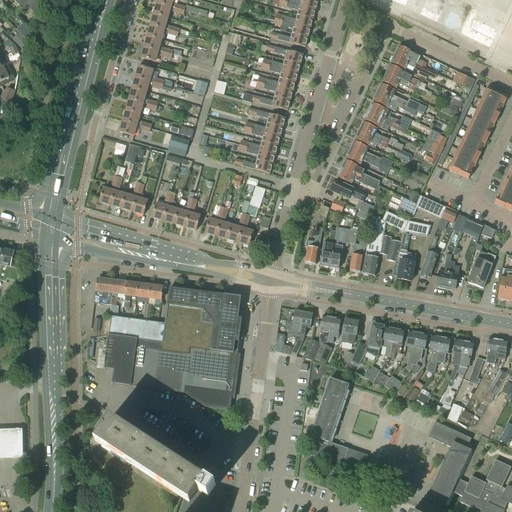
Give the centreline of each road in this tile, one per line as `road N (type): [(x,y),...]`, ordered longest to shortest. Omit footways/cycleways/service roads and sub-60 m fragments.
road 1 (secondary): [(51,511),(48,236)]
road 2 (tertiary): [(272,274),(51,218)]
road 3 (tertiary): [(48,236),(269,290)]
road 4 (residential): [(292,188),(313,183),(386,25)]
road 5 (residential): [(240,511),(265,323)]
road 6 (residential): [(292,188),(341,5)]
road 7 (residential): [(67,147),(93,124),(130,0)]
road 8 (tertiary): [(511,324),(357,295)]
road 9 (secondary): [(67,147),(109,0)]
road 10 (residential): [(511,84),(386,25)]
